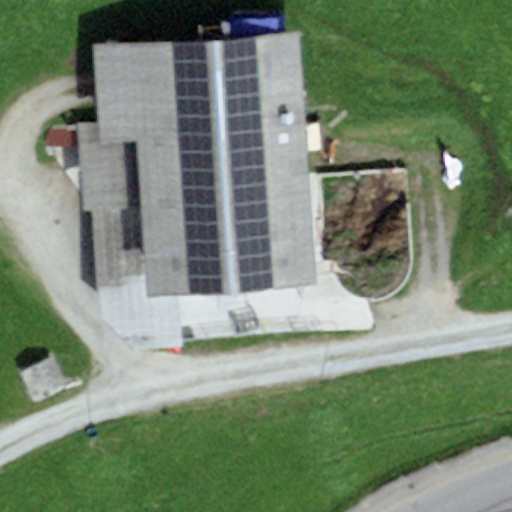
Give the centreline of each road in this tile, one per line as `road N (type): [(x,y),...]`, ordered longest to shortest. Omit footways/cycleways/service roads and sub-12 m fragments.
road 1 (track): [(0,448),(113,401),(511,327)]
road 2 (track): [(59,95),(29,124),(23,147),(41,235),(75,297),(106,332),(183,387)]
